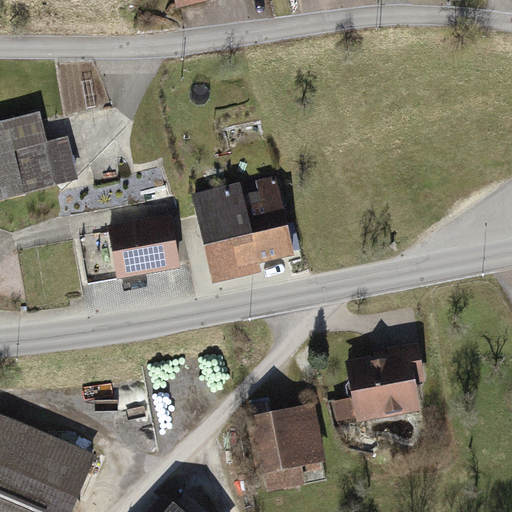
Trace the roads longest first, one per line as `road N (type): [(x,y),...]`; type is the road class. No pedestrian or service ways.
road 1 (unknown): [(441,17),(296,295),(121,511)]
road 2 (tertiary): [(511,248),(322,291),(0,337)]
